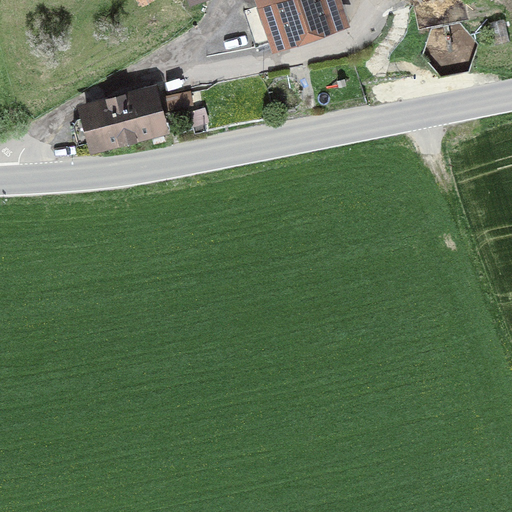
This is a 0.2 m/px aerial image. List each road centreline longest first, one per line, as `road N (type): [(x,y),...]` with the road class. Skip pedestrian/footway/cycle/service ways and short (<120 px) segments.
road 1 (tertiary): [(0,182),(114,175),(511,96)]
road 2 (track): [(511,353),(415,115)]
